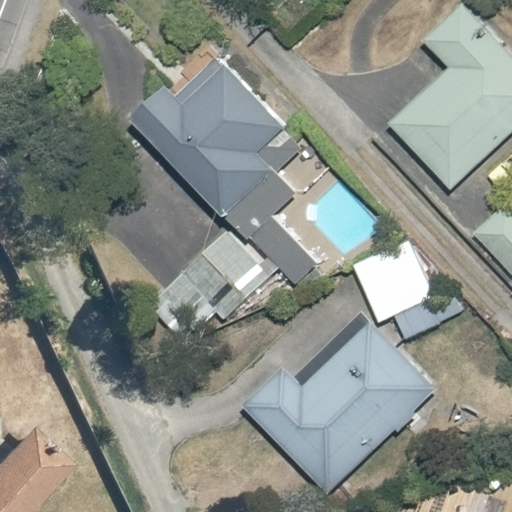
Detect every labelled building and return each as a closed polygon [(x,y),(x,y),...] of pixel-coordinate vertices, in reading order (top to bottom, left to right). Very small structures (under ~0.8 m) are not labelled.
[(511,144),(511,49),(471,5),(429,43),(456,70),(396,125),(459,192),(511,144)] [(175,89),(141,123),(235,222),(283,177),(267,158),(296,133),(234,71),(194,109),(175,89)] [(511,201),(510,200),(478,231),(511,265),(511,201)] [(356,261),(386,317),(394,312),(409,339),(461,310),(426,245),(394,262),(385,245),(356,261)] [(293,368),(251,408),(336,496),(445,391),(379,325),(310,390),(293,368)] [(0,511),(37,511),(75,470),(31,435),(0,466),(0,511)]
